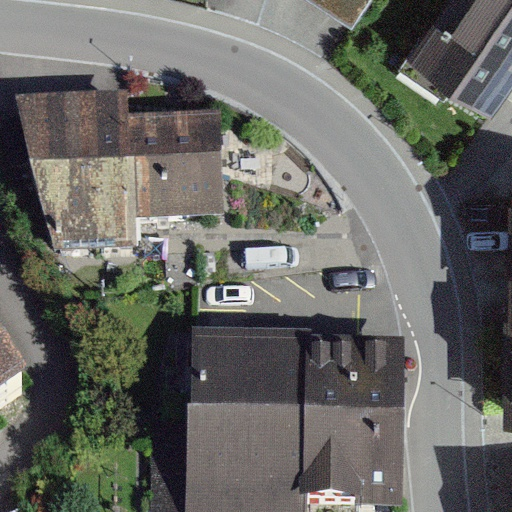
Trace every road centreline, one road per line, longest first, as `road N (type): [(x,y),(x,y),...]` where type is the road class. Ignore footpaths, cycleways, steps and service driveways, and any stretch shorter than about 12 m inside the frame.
road 1 (residential): [(0,20),(219,63),(325,108),(388,177),(424,276),(425,463),(433,511)]
road 2 (unknown): [(0,268),(34,323),(42,358),(31,400),(0,438)]
